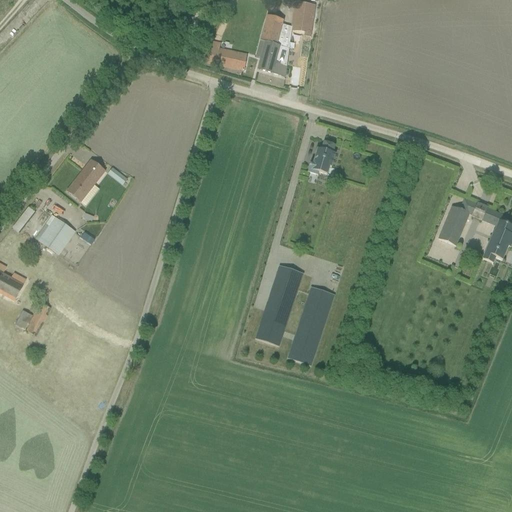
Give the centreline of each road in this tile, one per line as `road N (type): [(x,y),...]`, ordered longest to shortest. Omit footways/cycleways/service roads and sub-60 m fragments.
road 1 (unclassified): [(219,84),(72,511)]
road 2 (unclassified): [(477,163),(219,84)]
road 3 (unclassified): [(0,228),(123,72),(142,61)]
